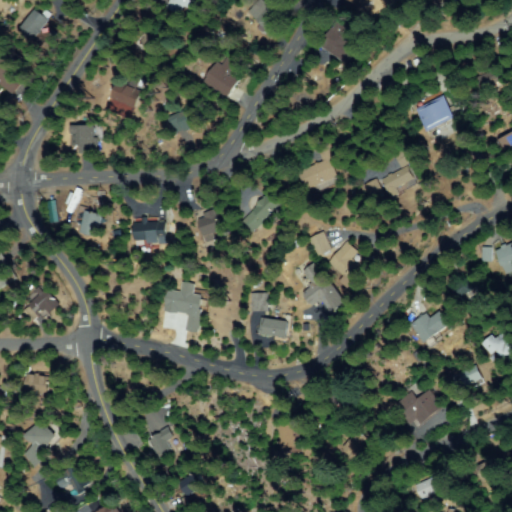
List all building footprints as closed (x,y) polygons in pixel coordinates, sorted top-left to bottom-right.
[(195,0),(179,15),(169,4),(173,0),(195,0)] [(266,0),(274,0),(286,12),(268,28),(253,12),(266,0)] [(353,54),(351,61),(324,52),(332,27),(337,29),(343,10),(353,13),(350,23),(367,28),(359,56),(353,54)] [(44,16),(50,22),(32,40),(21,29),(36,14),(41,19),(44,16)] [(141,44),(147,28),(162,34),(156,50),(141,44)] [(0,57),(9,48),(24,61),(16,69),(27,79),(14,94),(0,80),(0,57)] [(225,97),(206,83),(231,49),(244,59),(237,69),(243,73),(225,97)] [(489,75),(500,69),(505,80),(484,90),(476,73),(486,68),(489,75)] [(139,99),(132,106),(119,92),(135,77),(140,83),(136,87),(143,94),(138,98),(139,99)] [(441,96),(454,117),(432,131),(419,110),(441,96)] [(170,118),(200,104),(207,119),(177,134),(170,118)] [(0,109),(8,117),(0,125),(0,109)] [(99,150),(82,155),(74,129),(91,124),(99,150)] [(511,155),(508,149),(507,150),(506,147),(504,148),(500,141),(502,140),(500,136),(511,129),(511,155)] [(308,189),(301,173),(326,161),(320,148),(331,143),(337,158),(331,160),(338,175),(308,189)] [(398,155),(414,148),(419,159),(403,166),(398,155)] [(398,192),(393,196),(384,181),(408,167),(415,178),(396,189),(398,192)] [(375,200),(366,186),(375,180),(384,194),(375,200)] [(274,192),(284,203),(250,233),(241,223),(274,192)] [(213,240),(196,224),(208,211),(225,227),(213,240)] [(89,215),(103,224),(94,236),(80,227),(89,215)] [(166,223),(164,243),(136,239),(138,220),(166,223)] [(330,248),(319,255),(311,240),(322,233),(330,248)] [(511,274),(510,275),(498,251),(511,243),(511,274)] [(363,270),(354,281),(332,263),(347,244),(359,253),(352,262),(363,270)] [(484,247),(491,248),(491,260),(483,260),(484,247)] [(0,252),(1,252),(17,280),(0,289),(0,252)] [(325,299),(316,306),(305,292),(315,284),(306,272),(316,264),(345,302),(334,310),(325,299)] [(478,287),(461,299),(454,287),(471,276),(478,287)] [(198,283),(197,293),(203,294),(200,332),(188,330),(189,311),(169,310),(170,291),(183,292),(183,281),(198,283)] [(50,316),(44,310),(30,322),(20,312),(46,289),(61,306),(50,316)] [(267,311),(253,310),(255,294),(268,295),(267,311)] [(413,324),(421,318),(426,324),(440,312),(450,324),(428,342),(413,324)] [(264,333),(267,318),(291,323),(288,338),(264,333)] [(509,332),(511,335),(511,351),(505,358),(497,349),(493,353),(487,345),(497,336),(500,340),(509,332)] [(472,387),(462,375),(472,366),(482,377),(472,387)] [(49,395),(28,392),(30,374),(51,376),(49,395)] [(343,411),(336,401),(347,392),(355,401),(343,411)] [(430,392),(443,409),(423,424),(418,418),(412,422),(399,404),(413,394),(419,401),(430,392)] [(49,459),(37,467),(26,452),(35,445),(27,434),(53,415),(65,431),(42,449),(49,459)] [(280,426),(296,425),(298,449),(283,450),(280,426)] [(168,430),(173,438),(168,442),(172,448),(161,456),(150,439),(161,432),(162,433),(168,430)] [(365,449),(350,447),(351,431),(367,433),(365,449)] [(485,482),(476,464),(498,454),(507,472),(485,482)] [(75,481),(62,487),(57,477),(82,465),(92,485),(80,491),(75,481)] [(206,492),(183,493),(183,477),(205,476),(206,492)] [(416,483),(439,476),(444,492),(420,498),(416,483)] [(71,511),(45,511),(59,498),(72,511),(71,511)] [(102,511),(113,503),(120,511),(102,511)]
